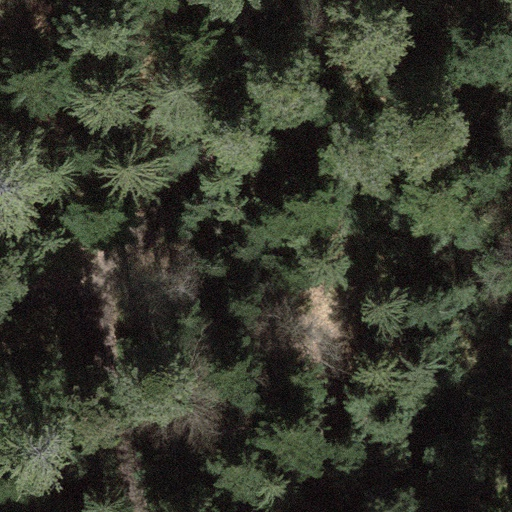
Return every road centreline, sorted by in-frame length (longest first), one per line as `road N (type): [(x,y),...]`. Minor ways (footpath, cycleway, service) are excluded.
road 1 (track): [(285,0),(124,265),(112,332)]
road 2 (track): [(112,332),(144,511)]
